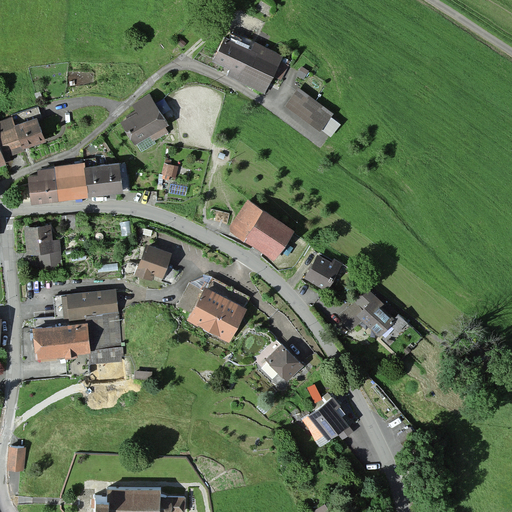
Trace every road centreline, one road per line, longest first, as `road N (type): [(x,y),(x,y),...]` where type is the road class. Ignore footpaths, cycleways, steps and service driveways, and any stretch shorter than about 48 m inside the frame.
road 1 (tertiary): [(3,208),(159,214),(273,277),(329,347),(402,511)]
road 2 (residential): [(317,137),(185,59),(74,151),(5,182),(3,208)]
road 3 (residential): [(3,208),(15,330),(0,474),(9,511)]
